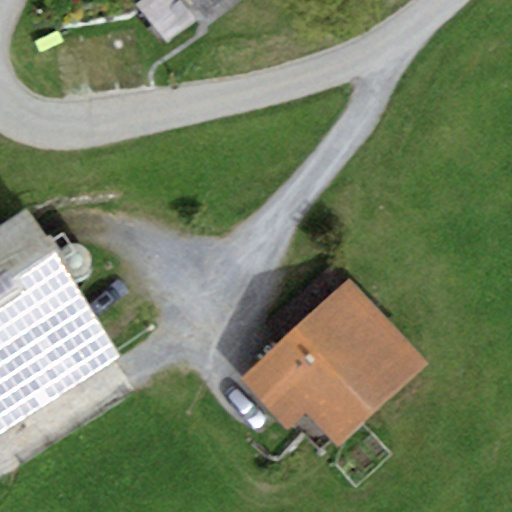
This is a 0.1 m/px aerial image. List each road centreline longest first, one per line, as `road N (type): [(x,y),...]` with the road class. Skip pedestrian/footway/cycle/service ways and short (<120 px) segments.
road 1 (track): [(0,100),(62,125),(261,92),(385,44),(446,0)]
road 2 (track): [(385,44),(375,89),(342,145),(267,235),(218,325)]
